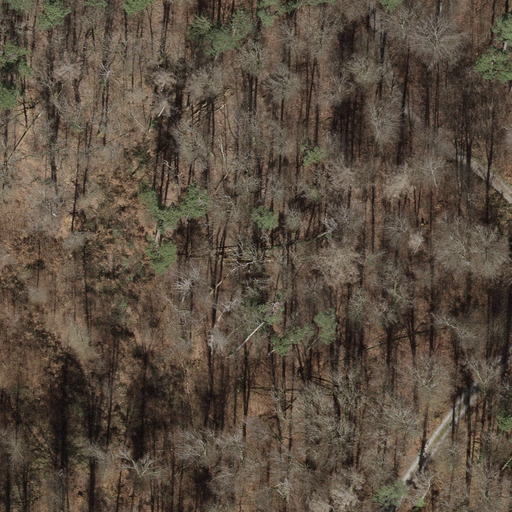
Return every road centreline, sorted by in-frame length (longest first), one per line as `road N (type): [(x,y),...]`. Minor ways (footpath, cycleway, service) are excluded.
road 1 (track): [(511,206),(443,153),(407,98),(373,0)]
road 2 (track): [(378,511),(511,356)]
